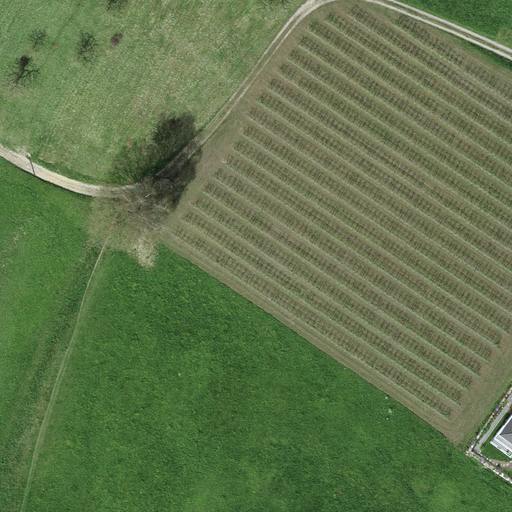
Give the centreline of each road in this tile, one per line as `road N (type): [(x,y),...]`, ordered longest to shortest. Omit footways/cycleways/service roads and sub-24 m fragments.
road 1 (track): [(320,0),(172,168),(133,194),(62,185),(0,150)]
road 2 (track): [(511,55),(381,0)]
